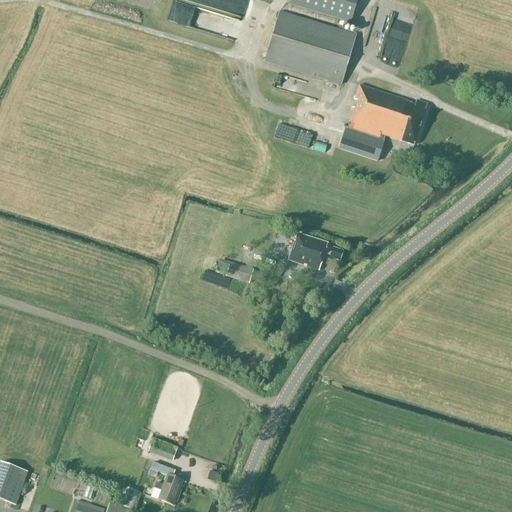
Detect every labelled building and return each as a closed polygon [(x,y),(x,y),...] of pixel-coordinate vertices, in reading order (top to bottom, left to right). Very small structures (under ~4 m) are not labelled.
[(357,0),(292,0),(291,5),(350,23),(357,0)] [(341,85),(355,36),(279,13),(264,62),(341,85)] [(414,146),(427,105),(416,101),(414,106),(407,103),(407,102),(357,86),(349,114),(351,115),(346,130),(345,129),(339,149),(377,162),(383,142),(385,136),(414,146)] [(339,261),(342,252),(326,247),(327,243),(297,235),(295,242),(294,242),(288,261),(318,271),(323,256),(339,261)] [(249,284),(252,272),(253,270),(221,260),(218,270),(227,273),(226,277),(231,278),(249,284)] [(274,273),(268,271),(264,283),(270,285),(274,273)] [(153,439),(151,445),(148,452),(172,461),(175,454),(177,448),(153,439)] [(27,472),(0,462),(0,500),(15,506),(27,472)] [(174,472),(162,467),(153,463),(150,470),(160,473),(167,476),(163,486),(156,483),(154,489),(155,489),(152,498),(172,506),(182,481),(172,478),(174,472)] [(124,488),(117,507),(132,511),(139,493),(124,488)] [(103,511),(105,510),(79,501),(75,511),(103,511)]
